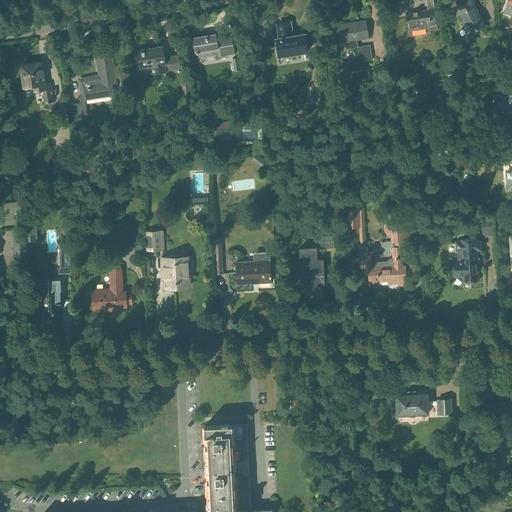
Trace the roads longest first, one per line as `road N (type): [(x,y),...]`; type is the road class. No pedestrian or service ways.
road 1 (residential): [(0,377),(18,366),(511,340)]
road 2 (unclassified): [(221,0),(0,34)]
